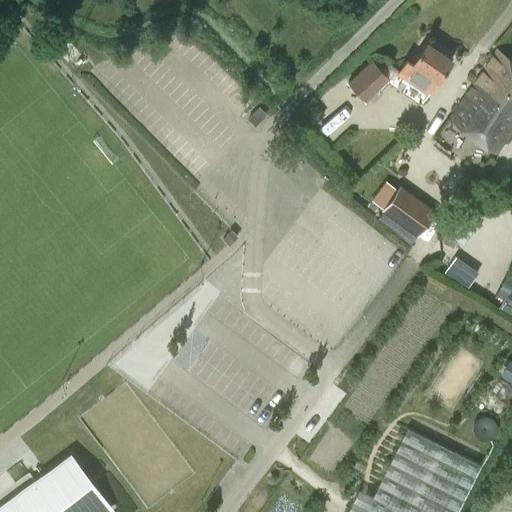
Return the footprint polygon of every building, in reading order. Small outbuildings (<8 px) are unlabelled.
[(426,92),(436,79),(437,80),(451,60),(425,42),(411,62),(406,59),(397,72),(426,92)] [(495,90),(511,66),(511,61),(497,50),(450,119),(477,140),(500,106),(495,103),(501,94),(495,90)] [(363,99),(388,77),(371,60),(346,82),(363,99)] [(500,106),(477,140),(495,153),(511,127),(511,66),(495,90),(501,94),(495,103),(500,106)] [(322,113),(313,104),(302,114),(312,124),(322,113)] [(258,107),(247,119),(254,126),(266,114),(258,107)] [(434,212),(399,186),(382,209),(417,234),(434,212)] [(231,230),(222,239),(228,245),(237,236),(231,230)] [(495,297),(511,305),(511,269),(510,268),(495,297)] [(511,361),(509,360),(500,374),(511,382),(511,361)] [(455,511),(479,464),(407,428),(372,497),(385,504),(381,511),(455,511)] [(71,456),(0,509),(0,511),(105,511),(110,508),(71,456)]
